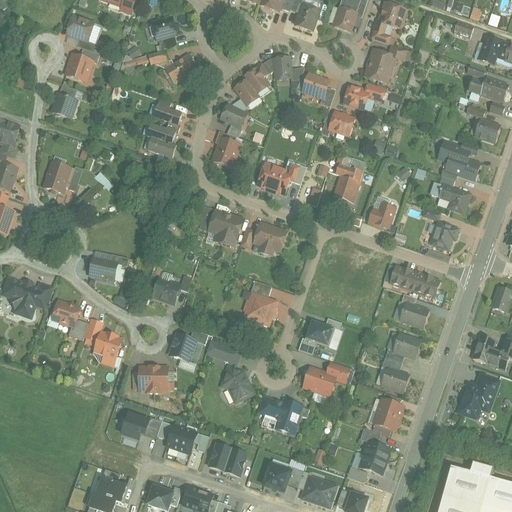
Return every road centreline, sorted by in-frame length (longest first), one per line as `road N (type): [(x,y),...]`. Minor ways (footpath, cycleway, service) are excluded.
road 1 (residential): [(324,227),(215,193),(201,180),(198,143),(223,71)]
road 2 (tertiary): [(474,279),(395,511)]
road 3 (residential): [(474,279),(324,227)]
road 4 (residential): [(35,209),(31,166),(43,69)]
road 5 (residential): [(324,227),(279,352)]
road 6 (residential): [(147,462),(266,502)]
